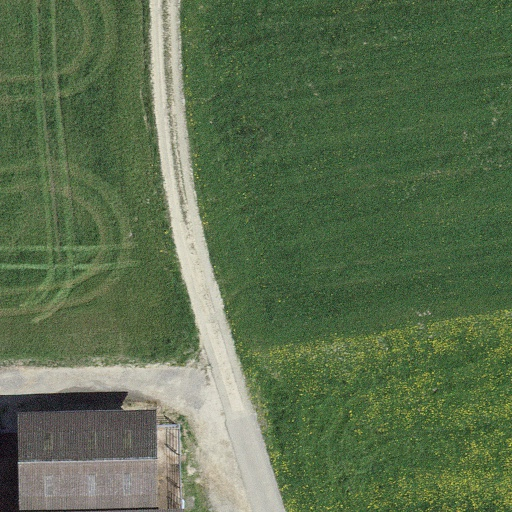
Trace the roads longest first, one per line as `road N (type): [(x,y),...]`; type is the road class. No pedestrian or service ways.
road 1 (trunk): [(456,511),(209,0)]
road 2 (track): [(246,423),(193,209),(177,0)]
